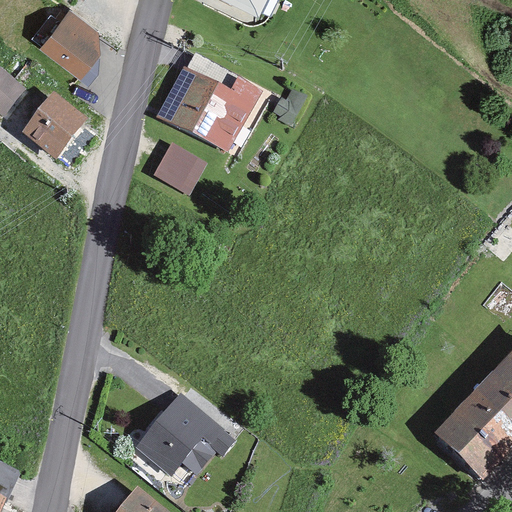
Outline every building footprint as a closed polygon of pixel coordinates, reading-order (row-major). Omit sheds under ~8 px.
[(96,33),(70,12),(60,25),(49,16),(30,39),(78,78),(97,54),(86,46),(96,33)] [(194,60),(187,74),(231,96),(239,83),(194,60)] [(0,71),(0,113),(3,116),(24,91),(0,71)] [(231,96),(187,74),(162,122),(183,134),(186,130),(228,152),(259,94),(239,83),(231,96)] [(81,125),(55,103),(28,136),(55,157),(81,125)] [(176,151),(167,166),(195,184),(204,167),(176,151)] [(195,184),(167,166),(159,181),(186,197),(195,184)] [(503,418),(511,426),(511,365),(496,382),(478,401),(477,404),(498,423),(503,418)] [(139,447),(167,469),(178,457),(192,469),(211,446),(217,451),(229,437),(178,395),(154,423),(156,426),(139,447)] [(511,450),(511,426),(503,418),(498,423),(477,404),(478,401),(474,397),(470,400),(475,405),(438,443),(480,482),(511,450)] [(0,507),(16,472),(0,464),(0,507)] [(153,511),(138,498),(125,511),(153,511)]
